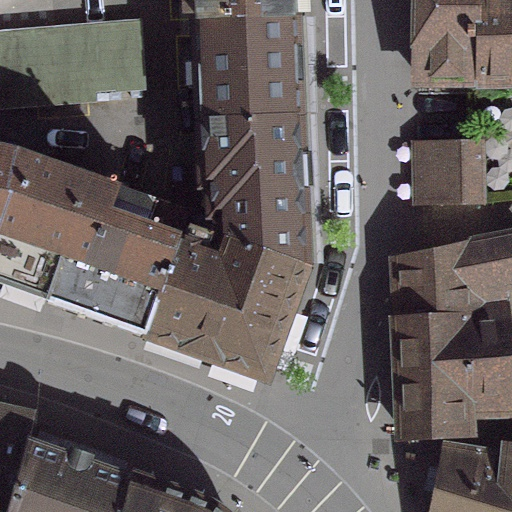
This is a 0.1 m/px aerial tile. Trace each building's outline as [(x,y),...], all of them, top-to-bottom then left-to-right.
[(287,0),(192,0),(194,20),(288,16),(287,0)] [(511,0),(420,0),(419,77),(511,75),(511,0)] [(208,214),(215,214),(217,237),(301,267),(288,16),(194,20),(200,184),(206,184),(208,214)] [(0,40),(0,100),(139,90),(136,29),(122,30),(92,33),(66,35),(35,37),(8,40),(0,40)] [(475,142),(413,144),(414,205),(476,204),(475,142)] [(0,284),(42,299),(85,179),(11,152),(0,150),(0,284)] [(42,299),(141,332),(175,237),(145,227),(153,203),(85,179),(42,299)] [(511,232),(395,259),(398,323),(486,313),(485,290),(511,284),(511,232)] [(212,250),(175,237),(141,332),(261,378),(301,267),(217,237),(212,250)] [(486,313),(398,323),(404,439),(460,436),(458,407),(504,404),(498,312),(486,313)] [(0,511),(2,511),(23,440),(29,420),(0,413),(0,511)] [(23,440),(2,511),(123,511),(132,478),(23,440)] [(433,511),(502,511),(510,462),(486,456),(444,450),(433,511)] [(510,462),(502,511),(511,511),(511,455),(510,462)] [(214,511),(213,511),(190,499),(132,478),(123,511),(214,511)]
